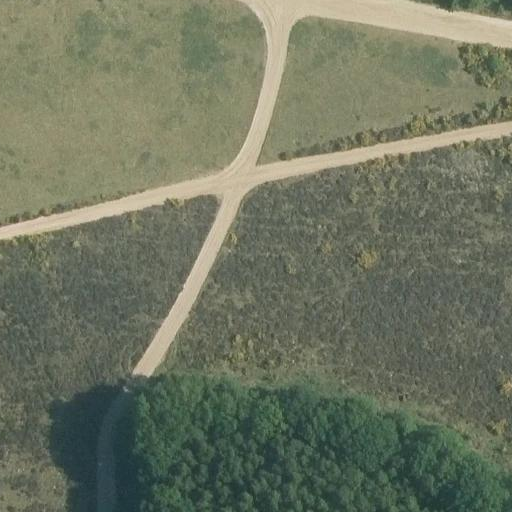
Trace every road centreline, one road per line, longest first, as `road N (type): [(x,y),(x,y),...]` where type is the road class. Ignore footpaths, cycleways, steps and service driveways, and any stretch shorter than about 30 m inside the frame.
road 1 (track): [(105,511),(111,425),(224,220),(267,99),(283,0)]
road 2 (track): [(0,236),(240,179),(511,128)]
road 3 (track): [(331,0),(511,36)]
